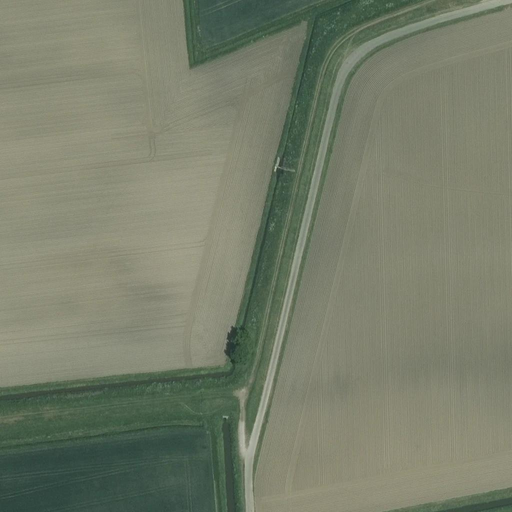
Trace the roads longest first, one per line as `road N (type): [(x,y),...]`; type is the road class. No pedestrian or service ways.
road 1 (track): [(437,0),(343,37),(322,68),(241,398)]
road 2 (track): [(0,425),(241,398)]
